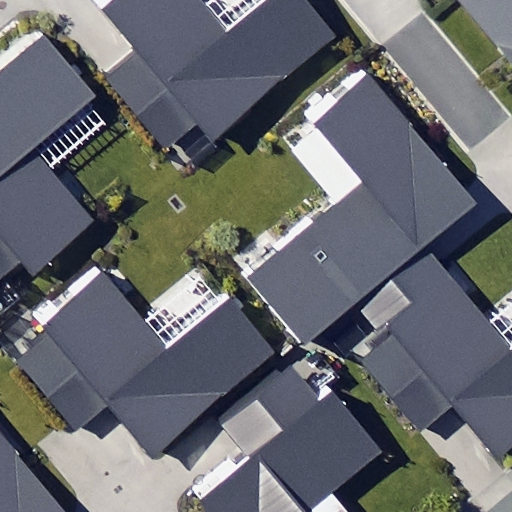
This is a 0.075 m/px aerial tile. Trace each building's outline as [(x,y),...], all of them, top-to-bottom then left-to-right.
[(197,121),(213,140),(338,35),(307,0),(269,0),(225,37),(194,0),(112,0),(100,11),(133,51),(102,77),(163,150),(197,121)] [(511,0),(457,0),(511,67),(511,0)] [(100,97),(41,28),(0,62),(0,272),(17,258),(32,276),(98,220),(38,150),(100,97)] [(366,291),(420,246),(473,202),(370,79),(316,123),(365,181),(249,278),(304,343),(366,291)] [(420,246),(366,291),(401,333),(364,364),(420,432),(450,406),(497,462),(511,449),(511,351),(510,353),(420,246)] [(193,499),(204,511),(306,511),(382,450),(334,391),(325,398),(281,344),(273,351),(229,297),(160,354),(101,282),(45,328),(53,337),(19,364),(74,430),(110,401),(156,457),(211,412),(247,455),(193,499)] [(70,511),(0,427),(0,511),(70,511)]
